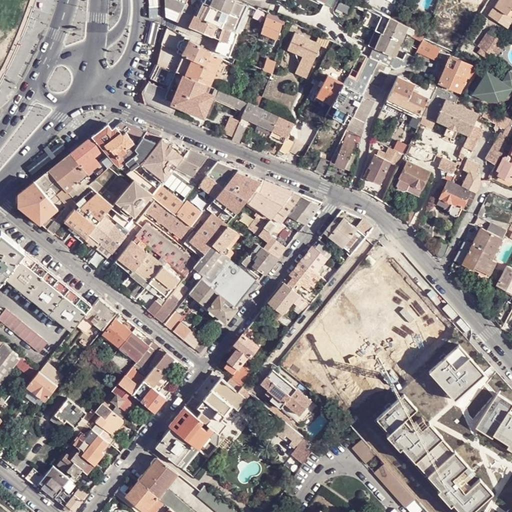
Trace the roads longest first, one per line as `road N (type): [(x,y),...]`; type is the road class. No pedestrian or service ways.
road 1 (residential): [(343,195),(85,86)]
road 2 (residential): [(202,367),(0,200)]
road 3 (residential): [(202,367),(343,195)]
road 4 (residential): [(87,511),(202,367)]
road 5 (residential): [(511,195),(486,183),(437,276)]
road 6 (residential): [(437,276),(387,221),(343,195)]
